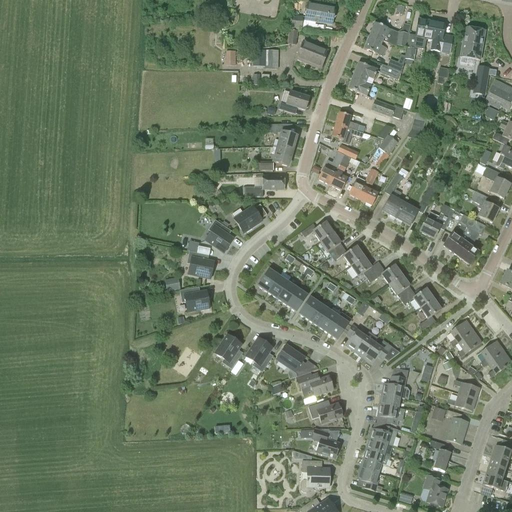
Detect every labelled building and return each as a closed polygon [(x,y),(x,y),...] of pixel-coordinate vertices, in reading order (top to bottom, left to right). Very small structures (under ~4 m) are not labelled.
[(332,25),(335,7),(308,3),(304,20),(332,25)] [(202,18),(214,18),(214,13),(212,13),(213,11),(203,10),(202,18)] [(289,29),(301,30),(302,17),(290,16),(289,29)] [(425,43),(423,43),(427,21),(418,19),(415,36),(409,35),(406,49),(405,60),(413,62),(416,50),(414,50),(414,49),(424,51),(425,46),(425,43)] [(423,43),(425,43),(426,40),(432,41),(430,50),(450,54),(453,37),(442,35),(445,24),(427,21),(423,43)] [(369,36),(382,41),(382,42),(395,47),(396,46),(406,49),(409,35),(410,26),(403,25),(402,30),(398,33),(374,23),(369,36)] [(480,60),(485,31),(465,28),(460,57),(480,60)] [(382,41),(369,36),(364,49),(382,57),(386,48),(381,46),(382,42),(382,41)] [(296,45),(296,38),(289,37),(288,45),(295,45),(296,45)] [(296,59),(308,64),(311,57),(309,56),(309,55),(307,54),(308,52),(307,52),(310,44),(303,41),(300,48),(296,59)] [(311,57),(308,64),(321,69),(328,51),(310,44),(307,52),(308,52),(307,54),(309,55),(309,56),(311,57)] [(261,67),(262,50),(252,50),(252,67),(261,67)] [(262,50),(261,67),(265,67),(265,69),(278,70),(278,51),(262,50)] [(226,66),(234,66),(234,52),(226,52),(226,66)] [(353,76),(372,84),(378,70),(371,68),(358,63),(353,76)] [(379,74),(397,81),(400,72),(392,69),(392,70),(382,66),(379,74)] [(489,71),(489,70),(477,68),(472,95),(484,97),(488,76),(489,71)] [(445,86),(446,80),(447,80),(448,70),(439,69),(437,78),(438,78),(437,85),(445,86)] [(372,84),(353,76),(347,89),(361,94),(360,94),(367,97),(372,84)] [(508,110),(511,102),(511,95),(506,93),(509,88),(495,81),(486,100),(487,100),(486,103),(498,109),(499,106),(508,110)] [(308,108),(309,103),(308,101),(309,99),(290,93),(287,105),(281,103),(278,110),(292,114),(293,109),(295,108),(305,111),(306,108),(308,108)] [(391,118),(395,108),(375,100),(371,110),(391,118)] [(392,118),(400,121),(403,111),(395,108),(392,118)] [(493,122),(497,113),(488,108),(484,117),(493,122)] [(350,117),(339,113),(335,125),(359,133),(361,127),(348,123),(350,117)] [(416,114),(411,131),(410,132),(423,135),(422,134),(425,124),(426,124),(428,115),(416,114)] [(505,131),(502,137),(497,135),(494,135),(492,140),(506,146),(509,140),(511,141),(511,124),(509,123),(508,125),(502,122),(499,128),(505,131)] [(277,147),(292,152),(297,137),(282,132),(281,125),(267,126),(267,134),(281,134),(277,147)] [(331,137),(342,141),(341,144),(348,146),(351,136),(361,139),(363,135),(363,134),(359,133),(335,125),(331,137)] [(388,157),(398,144),(387,136),(378,149),(388,157)] [(337,153),(355,161),(358,154),(340,146),(337,153)] [(511,149),(504,146),(495,166),(502,170),(504,166),(511,169),(511,149)] [(292,152),(277,147),(273,163),(288,167),(292,152)] [(317,180),(329,186),(335,174),(344,157),(337,153),(331,164),(327,161),(317,180)] [(347,179),(341,176),(342,173),(344,174),(351,159),(344,156),(344,157),(335,174),(329,186),(341,192),(347,179)] [(491,160),(482,156),(478,164),(487,168),(491,160)] [(259,172),(273,172),(273,163),(259,163),(259,172)] [(503,199),(510,186),(497,179),(499,175),(486,168),(481,177),(494,183),(490,193),(503,199)] [(397,174),(404,179),(408,174),(401,169),(397,174)] [(378,174),(370,170),(367,176),(375,179),(378,174)] [(395,219),(404,204),(397,200),(400,194),(395,191),(403,179),(397,175),(384,194),(390,197),(382,212),(395,219)] [(348,195),(360,201),(366,188),(366,189),(368,185),(371,187),(375,179),(367,176),(364,182),(356,179),(348,195)] [(262,177),(262,178),(254,178),(254,188),(244,188),(244,198),(262,198),(262,190),(284,190),(284,177),(262,177)] [(404,204),(395,219),(409,227),(417,212),(423,215),(435,192),(434,191),(439,182),(433,179),(416,211),(404,204)] [(378,194),(366,189),(366,188),(360,201),(372,207),(378,194)] [(498,210),(484,203),(487,198),(474,192),(473,194),(470,193),(467,199),(470,201),(479,206),(477,209),(481,211),(478,217),(492,223),(498,210)] [(434,239),(439,229),(443,232),(449,220),(450,220),(454,212),(449,210),(449,209),(443,206),(439,214),(440,214),(439,217),(430,213),(419,232),(434,239)] [(258,217),(263,214),(260,209),(255,212),(252,208),(234,220),(243,234),(246,232),(247,233),(251,230),(250,229),(261,222),(258,217)] [(443,247),(456,256),(465,243),(476,223),(463,216),(458,225),(467,230),(459,239),(453,234),(443,247)] [(205,241),(223,254),(232,240),(227,237),(231,232),(214,221),(217,223),(205,241)] [(312,232),(313,232),(320,242),(333,233),(325,223),(316,230),(312,232)] [(477,253),(471,248),(478,235),(480,237),(485,227),(476,223),(465,243),(456,256),(468,265),(477,253)] [(305,230),(300,234),(304,239),(308,236),(305,230)] [(333,233),(320,242),(331,258),(343,249),(340,244),(333,233)] [(198,244),(189,242),(187,252),(196,254),(198,244)] [(350,267),(363,257),(356,247),(346,254),(343,249),(331,258),(335,263),(343,257),(350,267)] [(209,279),(213,264),(207,262),(208,257),(192,254),(190,265),(188,275),(209,279)] [(363,257),(350,267),(358,277),(362,274),(365,278),(366,279),(373,273),(374,273),(363,257)] [(381,276),(389,286),(402,276),(394,266),(381,276)] [(267,294),(278,278),(268,271),(267,272),(265,275),(257,287),(259,288),(259,289),(262,291),(262,290),(267,294)] [(511,273),(508,271),(501,285),(511,289),(511,273)] [(377,279),(373,273),(366,279),(365,278),(362,280),(364,282),(366,280),(369,284),(377,279)] [(402,276),(389,286),(400,301),(406,296),(403,292),(409,287),(402,276)] [(276,300),(287,284),(278,278),(267,294),(276,300)] [(167,293),(179,290),(178,282),(165,284),(167,293)] [(286,306),(297,290),(287,284),(276,300),(286,306)] [(183,292),(187,313),(201,310),(201,312),(209,310),(205,293),(200,294),(198,288),(179,292),(183,292)] [(420,309),(433,300),(426,289),(413,299),(420,309)] [(296,313),(306,297),(297,290),(286,306),(291,310),(294,312),(296,313)] [(400,301),(403,306),(410,301),(406,296),(400,301)] [(308,321),(319,305),(309,299),(299,315),(300,316),(303,318),(308,321)] [(433,300),(420,309),(428,320),(441,310),(433,300)] [(356,314),(361,318),(369,307),(363,303),(356,314)] [(318,328),(329,312),(319,305),(308,321),(318,328)] [(327,334),(338,318),(329,312),(318,328),(327,334)] [(337,341),(351,321),(341,314),(338,318),(327,334),(332,338),(335,340),(337,341)] [(428,327),(424,322),(418,326),(422,332),(428,327)] [(450,333),(455,340),(449,344),(452,348),(458,344),(473,332),(466,322),(450,333)] [(345,346),(355,353),(365,338),(365,337),(356,331),(357,330),(352,326),(346,335),(351,338),(345,346)] [(458,344),(463,350),(457,354),(459,359),(481,343),(473,332),(458,344)] [(355,353),(363,359),(374,343),(377,339),(368,333),(365,337),(365,338),(355,353)] [(231,370),(242,354),(237,351),(240,346),(226,336),(221,342),(223,343),(215,355),(233,367),(231,370)] [(268,347),(258,340),(246,358),(264,370),(261,373),(262,374),(273,357),(268,354),(270,351),(267,349),(268,347)] [(383,342),(379,347),(374,343),(363,359),(372,365),(378,357),(383,361),(384,360),(388,363),(399,354),(383,342)] [(481,353),(486,360),(480,364),(483,369),(489,364),(488,364),(504,353),(496,342),(481,353)] [(277,361),(300,376),(318,370),(317,368),(307,362),(304,366),(301,364),(304,359),(293,352),(294,351),(290,348),(289,349),(286,347),(277,361)] [(441,357),(445,351),(440,347),(436,353),(440,355),(441,357)] [(445,356),(449,362),(453,359),(449,353),(445,356)] [(489,364),(493,371),(487,375),(490,379),(511,364),(504,353),(488,364),(489,364)] [(243,365),(238,362),(230,373),(235,376),(243,365)] [(442,365),(446,372),(452,370),(448,362),(442,365)] [(475,371),(470,368),(466,374),(471,377),(475,371)] [(478,373),(474,376),(478,381),(482,379),(478,373)] [(423,374),(421,382),(427,383),(429,376),(423,374)] [(314,397),(333,391),(328,377),(313,382),(311,376),(297,381),(300,390),(310,387),(314,397)] [(383,384),(381,395),(400,399),(408,401),(409,392),(407,389),(404,388),(405,380),(391,377),(389,385),(383,384)] [(458,395),(476,400),(479,389),(462,383),(461,384),(454,382),(453,386),(460,388),(458,395)] [(273,387),(276,395),(284,392),(281,384),(273,387)] [(379,405),(398,409),(400,399),(381,395),(379,405)] [(476,400),(458,395),(456,402),(449,400),(447,405),(472,412),(476,400)] [(321,425),(342,418),(338,404),(323,409),(321,403),(308,408),(312,420),(319,418),(321,425)] [(398,409),(379,405),(377,417),(387,418),(386,424),(396,426),(397,422),(402,423),(404,411),(398,409)] [(442,423),(445,411),(434,408),(431,419),(442,423)] [(284,413),(287,419),(292,417),(290,411),(284,413)] [(461,445),(467,423),(460,421),(461,416),(447,411),(445,418),(453,420),(446,440),(461,445)] [(230,434),(229,426),(222,427),(222,435),(230,434)] [(369,440),(392,447),(397,431),(383,426),(381,432),(372,429),(369,440)] [(335,459),(339,444),(326,440),(328,434),(315,430),(312,440),(320,442),(316,453),(335,459)] [(392,447),(369,440),(366,450),(389,457),(392,447)] [(492,456),(509,461),(511,452),(511,450),(496,446),(492,456)] [(389,457),(366,450),(363,460),(381,465),(386,467),(387,461),(389,461),(390,458),(389,457)] [(444,473),(451,454),(443,451),(439,450),(439,451),(433,469),(444,473)] [(509,461),(492,456),(489,466),(506,471),(509,461)] [(360,469),(378,475),(381,465),(363,460),(360,469)] [(307,474),(306,481),(303,481),(300,483),(300,491),(302,494),(306,494),(315,488),(329,489),(329,469),(322,469),(322,462),(302,461),(301,473),(307,474)] [(506,471),(489,466),(486,475),(503,481),(506,471)] [(378,475),(360,469),(357,480),(366,483),(364,489),(375,492),(376,486),(374,485),(378,475)] [(508,482),(503,481),(486,475),(483,485),(505,492),(508,482)] [(442,508),(447,490),(438,487),(440,481),(427,476),(423,489),(430,491),(426,503),(442,508)] [(412,497),(401,493),(398,502),(410,505),(412,497)] [(336,511),(328,499),(320,505),(316,499),(299,510),(300,511),(336,511)]
